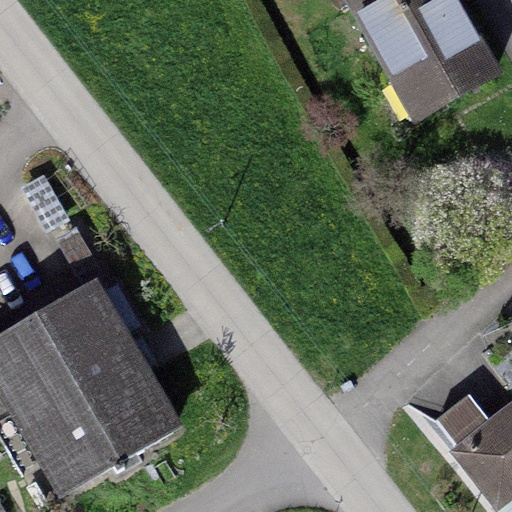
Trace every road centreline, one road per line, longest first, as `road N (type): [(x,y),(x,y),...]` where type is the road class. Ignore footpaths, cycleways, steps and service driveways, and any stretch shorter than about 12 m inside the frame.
road 1 (residential): [(326,448),(0,26)]
road 2 (residential): [(511,268),(326,448)]
road 3 (residential): [(326,448),(216,511)]
